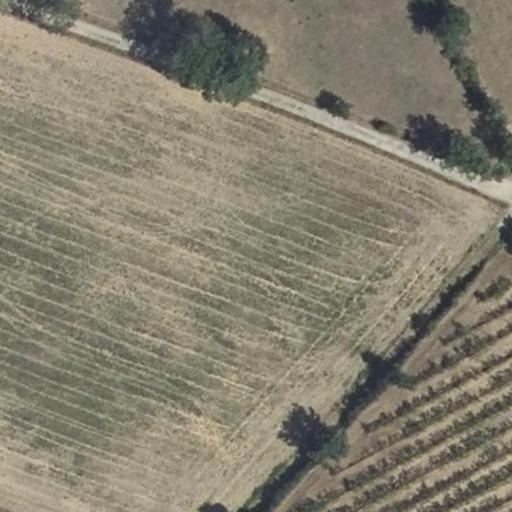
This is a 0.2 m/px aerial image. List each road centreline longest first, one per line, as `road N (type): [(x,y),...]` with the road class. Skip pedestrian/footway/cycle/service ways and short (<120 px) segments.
road 1 (track): [(0,3),(511,192)]
road 2 (track): [(511,212),(387,384),(275,511)]
